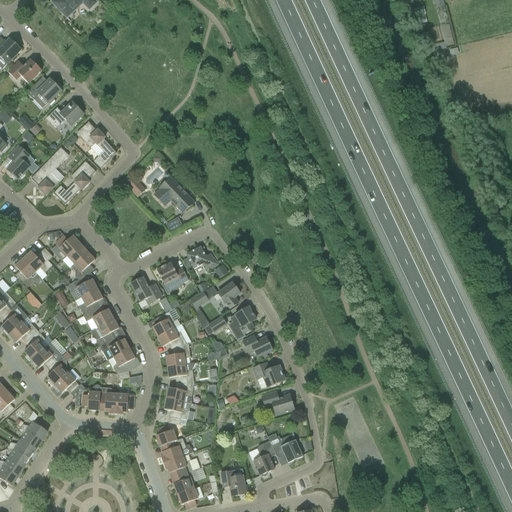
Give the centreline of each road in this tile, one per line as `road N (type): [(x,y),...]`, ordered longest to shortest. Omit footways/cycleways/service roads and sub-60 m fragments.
road 1 (motorway): [(283,0),(511,489)]
road 2 (motorway): [(511,429),(311,0)]
road 3 (residential): [(265,505),(262,491),(318,462),(296,371),(261,300),(212,232),(116,276)]
road 4 (residential): [(74,218),(135,154),(0,11)]
road 5 (residential): [(135,430),(150,362),(114,289),(116,276)]
